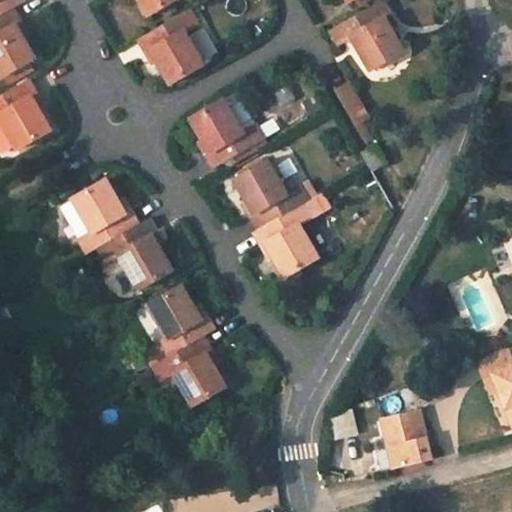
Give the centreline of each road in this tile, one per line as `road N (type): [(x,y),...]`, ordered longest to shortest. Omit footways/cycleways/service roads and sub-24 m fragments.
road 1 (residential): [(313,373),(447,135),(470,60)]
road 2 (residential): [(313,373),(268,329),(114,120)]
road 3 (residential): [(303,503),(511,450)]
road 4 (residential): [(114,120),(172,105),(300,30)]
road 5 (residential): [(303,503),(294,430),(313,373)]
road 6 (residential): [(114,120),(60,0)]
